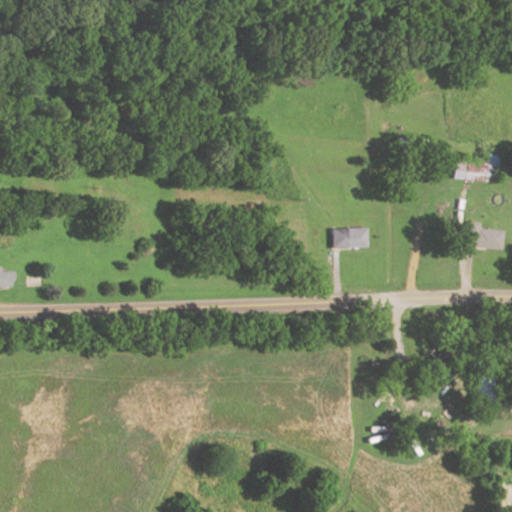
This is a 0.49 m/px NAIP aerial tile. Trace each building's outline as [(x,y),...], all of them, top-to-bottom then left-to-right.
[(451,159),(449,180),(493,184),(496,155),(483,154),(482,162),(451,159)] [(466,223),(463,247),(498,251),(500,232),(475,229),(476,224),(466,223)] [(327,230),(328,249),(363,248),(362,228),(327,230)] [(0,271),(9,271),(9,287),(0,287),(0,271)] [(445,377),(444,359),(425,360),(425,378),(445,377)]
